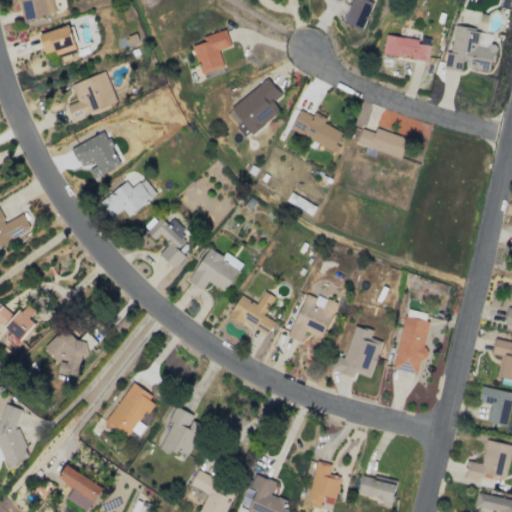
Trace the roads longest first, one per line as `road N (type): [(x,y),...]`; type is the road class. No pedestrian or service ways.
road 1 (residential): [(0,59),(8,93),(64,204),(139,292),(267,380),(315,401),(443,431)]
road 2 (residential): [(423,511),(511,127)]
road 3 (residential): [(510,136),(403,105),(310,54)]
